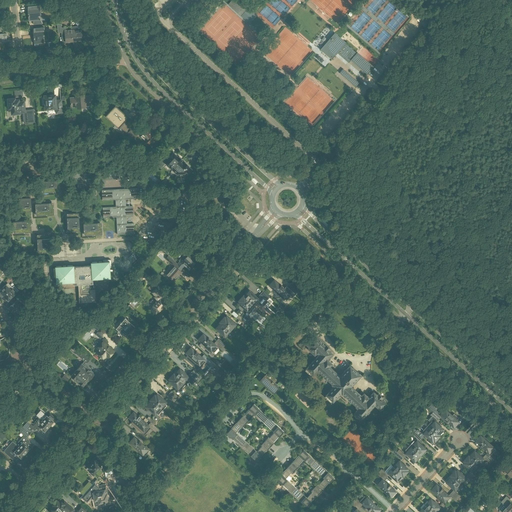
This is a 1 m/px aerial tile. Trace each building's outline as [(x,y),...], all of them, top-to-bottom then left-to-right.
[(240,15),(247,7),(250,4),(246,0),(231,0),(229,3),(240,15)] [(38,20),(38,15),(40,15),(39,5),(38,5),(28,6),(29,20),(33,20),(38,20)] [(255,16),(247,9),(241,15),(249,23),(255,16)] [(86,20),(82,24),(90,29),(93,26),(86,20)] [(72,41),(71,30),(67,31),(67,27),(61,28),(61,24),(57,24),(58,33),(62,32),(63,43),(66,43),(66,42),(72,41)] [(71,30),(72,41),(78,40),(83,40),(81,26),(75,26),(75,27),(76,30),(71,30)] [(44,43),(42,32),(45,31),(44,27),(44,28),(33,29),(35,43),(38,42),(38,43),(44,43)] [(320,49),(323,52),(331,59),(335,55),(334,55),(337,52),(349,63),(351,60),(364,71),(365,70),(368,72),(366,74),(367,74),(374,67),(357,52),(356,53),(345,44),(346,43),(335,33),(334,33),(335,35),(332,39),(332,38),(331,39),(331,40),(322,50),(321,49),(320,49)] [(51,95),(45,96),(47,115),(57,114),(56,113),(62,112),(61,100),(55,100),(55,95),(51,95)] [(85,96),(84,95),(76,96),(76,97),(70,98),(71,107),(77,106),(77,108),(86,107),(86,105),(91,105),(90,96),(85,96)] [(27,116),(28,121),(35,121),(34,111),(27,111),(27,110),(24,110),(23,101),(19,102),(19,100),(15,100),(15,99),(9,99),(9,101),(7,101),(7,108),(9,107),(12,107),(12,113),(23,112),(23,113),(24,113),(24,117),(27,116)] [(131,127),(125,121),(128,117),(115,105),(105,116),(118,128),(120,127),(126,133),(131,127)] [(149,132),(144,127),(140,132),(143,134),(141,136),(145,140),(145,141),(148,144),(150,142),(152,144),(156,139),(154,138),(156,136),(152,133),(150,132),(149,132)] [(127,134),(133,139),(138,133),(132,128),(127,134)] [(173,170),(182,161),(181,160),(182,160),(181,160),(182,159),(179,157),(179,158),(178,157),(178,158),(176,156),(177,156),(174,154),(173,154),(170,157),(168,155),(163,161),(162,160),(158,165),(161,168),(165,163),(173,170)] [(182,161),(173,170),(177,174),(184,173),(186,171),(188,173),(191,170),(188,167),(189,166),(185,163),(182,161)] [(86,174),(86,168),(77,169),(77,174),(73,175),(73,184),(78,184),(78,189),(87,189),(87,183),(91,183),(91,174),(86,174)] [(102,187),(105,187),(105,180),(118,179),(118,174),(106,175),(101,175),(102,187)] [(62,191),(61,180),(43,181),(43,192),(62,191)] [(126,206),(126,199),(139,198),(138,188),(102,190),(102,200),(116,200),(116,207),(103,207),(103,218),(116,217),(117,234),(134,233),(134,223),(127,223),(127,216),(133,216),(133,206),(126,206)] [(30,194),(19,194),(20,211),(31,210),(30,194)] [(56,203),(37,204),(37,215),(57,214),(56,203)] [(68,231),(80,230),(79,213),(68,214),(68,231)] [(14,221),(14,232),(31,232),(31,220),(14,221)] [(84,225),(85,235),(85,236),(102,235),(101,224),(84,225)] [(38,235),(39,252),(50,251),(49,234),(38,235)] [(161,249),(167,254),(170,251),(164,246),(161,249)] [(180,261),(177,264),(182,268),(185,265),(190,270),(196,263),(195,262),(199,258),(194,254),(192,253),(188,257),(187,256),(185,254),(179,260),(180,261)] [(133,262),(137,258),(132,254),(129,257),(133,262)] [(6,257),(0,263),(3,266),(8,260),(6,257)] [(180,271),(182,268),(177,264),(171,258),(168,262),(174,266),(167,274),(174,281),(181,272),(180,271)] [(103,261),(91,262),(91,266),(74,267),(74,265),(55,266),(55,268),(54,268),(54,276),(56,276),(56,283),(74,282),(75,285),(78,284),(79,303),(96,301),(95,283),(93,283),(93,279),(111,278),(110,267),(111,267),(111,259),(103,260),(103,261)] [(16,277),(22,270),(19,267),(13,274),(16,277)] [(137,274),(143,279),(148,274),(142,269),(137,274)] [(28,286),(34,280),(31,278),(25,283),(28,286)] [(34,280),(28,286),(31,289),(32,288),(34,290),(39,285),(38,282),(34,280)] [(270,285),(286,300),(291,296),(293,297),(296,294),(290,289),(286,286),(284,289),(282,288),(283,287),(281,285),(280,286),(276,282),(274,280),(270,285)] [(12,287),(8,283),(6,285),(0,290),(0,295),(2,298),(4,296),(12,287)] [(4,296),(8,300),(17,292),(16,292),(18,290),(14,285),(12,287),(4,296)] [(153,306),(150,309),(156,314),(158,311),(159,311),(165,304),(160,299),(164,295),(156,288),(152,292),(159,298),(157,300),(155,302),(152,306),(153,306)] [(243,296),(255,307),(260,301),(263,304),(270,297),(264,292),(258,299),(249,291),(248,293),(247,292),(243,296)] [(251,311),(255,307),(243,296),(239,301),(240,302),(239,303),(247,311),(249,309),(251,311)] [(22,302),(19,299),(18,300),(15,303),(14,302),(12,304),(13,304),(9,307),(12,311),(14,314),(15,313),(15,314),(21,308),(22,309),(26,305),(23,301),(22,302)] [(317,318),(312,313),(307,318),(308,319),(306,321),(311,325),(318,318),(317,318)] [(220,322),(230,330),(234,326),(233,326),(235,324),(227,317),(225,318),(224,317),(220,322)] [(121,322),(121,321),(120,323),(119,325),(122,328),(119,331),(126,337),(135,326),(125,318),(121,322)] [(293,323),(301,331),(303,329),(297,323),(300,321),(298,319),(293,323)] [(93,326),(97,330),(100,327),(94,321),(90,325),(92,327),(93,326)] [(227,334),(230,330),(220,322),(217,326),(218,327),(216,329),(225,336),(226,334),(227,334)] [(97,332),(103,337),(107,333),(101,328),(97,332)] [(218,348),(210,340),(210,339),(209,337),(208,338),(203,334),(199,339),(201,341),(202,342),(199,345),(201,346),(200,347),(208,355),(212,351),(214,353),(218,348)] [(330,349),(316,336),(315,338),(314,337),(307,344),(310,347),(308,349),(315,355),(316,353),(318,355),(318,356),(315,360),(314,359),(308,366),(309,366),(305,370),(311,376),(317,370),(319,372),(319,371),(325,377),(325,378),(327,379),(333,384),(333,385),(334,387),(333,388),(333,387),(333,388),(332,388),(331,389),(331,390),(330,390),(329,391),(329,392),(328,392),(329,393),(325,396),(332,402),(335,399),(336,399),(337,399),(338,398),(338,397),(339,397),(340,395),(340,394),(341,393),(343,394),(349,399),(349,400),(351,402),(351,401),(357,407),(358,409),(353,415),(359,421),(375,404),(381,410),(383,408),(382,407),(388,402),(379,393),(377,396),(374,393),(369,397),(367,395),(366,396),(364,394),(361,396),(350,386),(354,383),(355,382),(357,380),(357,379),(360,376),(358,373),(359,373),(358,372),(357,373),(353,369),(354,368),(353,367),(352,368),(350,366),(347,369),(346,370),(344,372),(343,373),(340,377),(329,367),(332,364),(329,361),(330,361),(328,359),(332,354),(328,351),(330,349)] [(109,358),(109,357),(114,351),(106,344),(108,342),(104,338),(101,341),(102,342),(97,348),(98,349),(98,350),(100,352),(98,354),(103,359),(106,356),(109,358)] [(303,341),(298,345),(303,349),(307,345),(303,341)] [(225,349),(223,347),(217,342),(215,344),(223,351),(225,349)] [(195,352),(191,348),(186,353),(189,355),(202,367),(206,362),(197,354),(198,353),(196,351),(195,352)] [(86,363),(89,360),(82,354),(79,357),(84,362),(86,363)] [(85,364),(86,363),(84,362),(83,364),(82,364),(77,369),(89,379),(90,378),(90,379),(94,375),(93,375),(94,374),(93,373),(94,372),(91,370),(90,371),(87,367),(85,364)] [(81,385),(83,387),(84,385),(85,386),(87,383),(86,383),(89,379),(77,369),(72,375),(76,379),(75,380),(79,383),(78,384),(81,385)] [(187,376),(180,369),(178,371),(177,370),(173,374),(185,385),(188,381),(192,385),(197,380),(195,379),(189,373),(187,376)] [(189,373),(195,379),(199,374),(194,370),(192,372),(191,371),(189,373)] [(274,393),(278,388),(273,384),(274,383),(273,381),(274,379),(268,373),(261,381),(271,391),(274,393)] [(182,389),(185,385),(173,374),(169,379),(170,380),(169,381),(178,389),(180,387),(182,389)] [(151,400),(163,410),(166,406),(164,404),(166,402),(157,395),(156,396),(155,395),(151,400)] [(46,407),(50,411),(55,406),(47,399),(45,402),(48,405),(46,407)] [(159,414),(163,410),(151,400),(147,404),(148,405),(146,407),(155,414),(157,412),(159,414)] [(265,414),(254,404),(253,405),(250,408),(244,415),(243,415),(240,419),(245,424),(249,420),(248,419),(253,414),(264,423),(269,417),(266,414),(265,414)] [(454,413),(452,415),(444,408),(440,412),(439,412),(448,420),(447,421),(449,423),(450,422),(455,426),(459,421),(457,420),(459,418),(454,413)] [(133,412),(129,417),(133,421),(131,423),(142,433),(144,431),(146,433),(151,427),(157,432),(158,431),(159,432),(160,431),(151,423),(148,426),(140,418),(141,417),(139,415),(138,416),(133,412)] [(42,420),(49,427),(51,425),(51,424),(53,421),(55,418),(50,413),(47,416),(46,415),(42,420)] [(428,420),(431,422),(428,426),(440,436),(443,432),(442,431),(444,429),(435,422),(437,420),(432,416),(428,420)] [(147,420),(151,423),(160,431),(160,430),(154,425),(155,423),(149,417),(147,420)] [(280,436),(283,433),(284,431),(272,421),(273,421),(269,417),(264,423),(274,432),(268,438),(265,441),(270,447),(274,443),(280,436)] [(24,427),(24,428),(28,432),(29,431),(30,432),(33,429),(33,430),(36,429),(39,431),(41,428),(44,431),(47,429),(49,427),(42,420),(42,421),(40,419),(36,424),(35,424),(33,424),(32,425),(30,424),(27,422),(23,426),(24,427)] [(242,428),(245,424),(240,419),(236,422),(237,423),(231,429),(230,429),(227,433),(228,433),(227,434),(238,445),(241,448),(247,442),(236,432),(241,427),(242,428)] [(436,441),(440,436),(428,426),(426,424),(428,426),(424,429),(427,431),(425,433),(433,441),(435,440),(436,441)] [(26,453),(28,451),(27,451),(30,448),(29,447),(32,444),(29,442),(29,441),(27,439),(27,437),(30,434),(29,433),(29,432),(28,432),(24,428),(23,427),(19,431),(25,435),(23,437),(16,445),(17,446),(26,453)] [(489,452),(487,455),(493,461),(496,457),(492,454),(496,449),(483,438),(481,436),(477,441),(481,445),(480,446),(482,448),(483,447),(487,450),(486,450),(487,451),(488,451),(489,452)] [(139,442),(134,438),(130,443),(132,445),(145,456),(149,451),(149,452),(150,451),(141,444),(142,443),(140,441),(139,442)] [(4,451),(13,460),(14,458),(17,460),(19,456),(21,458),(23,455),(24,456),(26,453),(17,446),(16,445),(13,442),(12,441),(4,451)] [(267,450),(270,447),(265,441),(261,445),(261,446),(256,451),(247,442),(241,448),(245,451),(256,462),(257,460),(258,461),(261,457),(260,457),(267,450)] [(408,443),(422,456),(425,452),(425,451),(426,449),(418,441),(416,443),(414,441),(410,445),(408,443)] [(418,460),(422,456),(408,443),(410,445),(407,449),(409,451),(407,453),(415,461),(417,459),(418,460)] [(315,460),(304,450),(303,451),(300,454),(294,461),(293,461),(290,465),(295,470),(299,466),(298,465),(303,460),(314,469),(319,463),(316,460),(315,460)] [(469,456),(483,469),(481,467),(484,463),(482,461),(484,459),(475,451),(473,453),(472,452),(469,456)] [(483,469),(469,456),(465,461),(466,462),(464,463),(473,471),(475,469),(477,471),(480,467),(483,469)] [(92,463),(88,467),(91,470),(90,472),(90,471),(89,471),(93,475),(100,467),(101,467),(99,464),(100,463),(99,462),(98,462),(94,458),(91,462),(92,463)] [(394,467),(404,476),(408,471),(407,470),(408,469),(400,461),(396,465),(395,467),(394,467)] [(511,476),(511,463),(511,462),(508,465),(504,462),(499,468),(501,470),(502,470),(505,473),(507,472),(511,476)] [(330,482),(333,479),(334,477),(322,467),(323,467),(319,463),(314,469),(324,478),(319,484),(318,483),(314,487),(320,493),(324,489),(324,488),(330,482)] [(292,473),(295,470),(290,465),(286,468),(287,469),(281,475),(280,475),(277,478),(278,479),(276,480),(288,490),(287,491),(291,494),(296,488),(286,478),(291,473),(292,473)] [(404,476),(394,467),(391,471),(389,473),(398,481),(399,479),(401,480),(404,476)] [(103,472),(100,470),(95,476),(97,478),(103,472)] [(452,475),(463,486),(461,484),(465,480),(467,478),(458,470),(457,472),(456,471),(452,475)] [(463,486),(452,475),(448,479),(449,480),(447,482),(456,490),(458,488),(461,484),(463,486)] [(389,486),(383,480),(378,485),(389,494),(391,496),(396,491),(391,487),(392,486),(390,485),(389,486)] [(83,494),(89,487),(86,484),(81,490),(82,490),(80,491),(83,494)] [(314,488),(312,485),(308,489),(310,491),(311,491),(312,492),(307,497),(305,496),(296,488),(291,494),(294,497),(295,497),(306,507),(307,506),(308,506),(311,503),(310,503),(317,496),(320,493),(314,487),(314,488)] [(442,489),(437,485),(432,490),(435,492),(445,501),(450,496),(444,491),(444,490),(442,488),(442,489)] [(108,494),(106,486),(102,487),(100,489),(97,486),(96,488),(93,486),(82,498),(87,502),(93,496),(93,497),(95,505),(102,504),(102,505),(109,503),(107,494),(108,494)] [(501,490),(511,498),(511,497),(511,494),(504,487),(501,490)] [(511,502),(511,501),(511,500),(506,495),(501,501),(506,506),(511,511),(511,502)] [(377,507),(364,496),(360,500),(369,508),(368,509),(370,511),(371,510),(372,511),(377,511),(380,509),(377,507)] [(470,502),(477,508),(481,504),(474,498),(470,502)] [(425,504),(433,511),(439,511),(441,511),(438,509),(440,507),(432,499),(430,501),(429,500),(425,504)] [(60,503),(57,500),(53,505),(53,506),(51,508),(51,507),(48,510),(50,511),(72,511),(74,510),(69,506),(68,508),(61,502),(60,503)]
